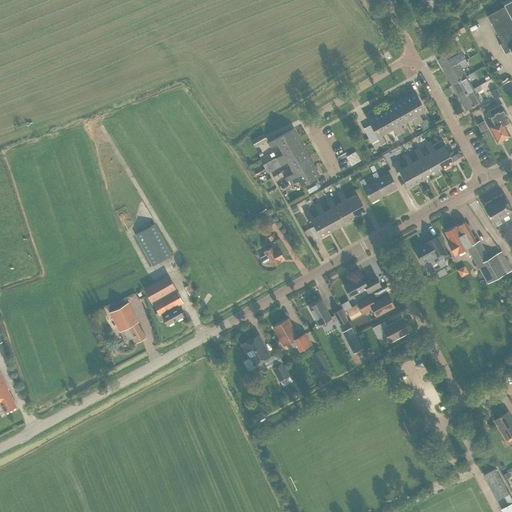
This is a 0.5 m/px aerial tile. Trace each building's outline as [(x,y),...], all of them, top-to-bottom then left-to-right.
[(418,0),(429,10),(439,0),(418,0)] [(511,0),(504,0),(502,2),(504,7),(487,16),(501,43),(499,44),(504,54),(511,51),(511,53),(511,0)] [(458,48),(437,60),(444,72),(459,64),(454,55),(460,52),(458,48)] [(467,64),(465,60),(459,64),(444,72),(451,85),(466,76),(461,68),(467,64)] [(472,73),(466,76),(451,85),(458,97),(473,89),(468,80),(475,77),(472,73)] [(482,89),(479,85),(473,89),(458,97),(466,110),(480,102),(475,93),(482,89)] [(490,91),(494,99),(500,96),(496,88),(490,91)] [(424,111),(414,93),(405,98),(419,123),(422,121),(419,114),(424,111)] [(405,98),(396,103),(405,121),(411,118),(415,125),(419,123),(405,98)] [(405,121),(396,103),(386,109),(400,133),(404,131),(400,124),(405,121)] [(502,122),(509,119),(501,104),(489,111),(492,115),(488,117),(493,125),(489,127),(497,142),(509,135),(502,122)] [(400,133),(386,109),(377,114),(387,132),(392,129),(396,135),(400,133)] [(381,135),(387,132),(377,114),(367,119),(370,125),(364,129),(372,143),(379,140),(381,144),(385,142),(381,135)] [(484,121),(477,124),(481,132),(488,128),(484,121)] [(277,143),(280,148),(298,138),(292,129),(268,143),(270,147),(277,143)] [(251,141),(255,147),(267,140),(263,134),(251,141)] [(278,162),(303,148),(298,138),(280,148),(283,154),(276,158),(278,162)] [(425,144),(430,153),(432,152),(442,169),(453,163),(444,145),(434,150),(430,142),(425,144)] [(290,167),(308,157),(303,148),(278,162),(280,166),(287,162),(290,167)] [(414,150),(419,159),(421,158),(431,175),(442,169),(432,152),(430,153),(423,157),(418,148),(414,150)] [(351,164),(361,160),(357,150),(346,155),(351,164)] [(403,157),(408,165),(410,164),(420,182),(431,175),(421,158),(419,159),(412,163),(407,154),(403,157)] [(289,180),(313,167),(308,157),(290,167),(293,173),(287,177),(289,180)] [(420,182),(410,164),(408,165),(401,169),(396,160),(392,163),(397,172),(399,171),(408,188),(420,182)] [(301,186),(319,176),(313,167),(289,180),(291,184),(298,180),(301,186)] [(372,174),(375,180),(384,195),(397,188),(388,173),(379,178),(376,172),(372,174)] [(371,202),(384,195),(375,180),(367,185),(363,179),(359,181),(371,202)] [(342,202),(344,201),(354,218),(365,212),(356,195),(346,200),(341,191),(337,193),(342,202)] [(344,201),(342,202),(335,206),(330,197),(326,200),(331,208),(333,207),(343,225),(354,218),(344,201)] [(485,209),(493,223),(511,211),(511,209),(505,197),(485,209)] [(319,203),(315,206),(320,215),(322,213),(331,231),(343,225),(333,207),(331,208),(324,212),(319,203)] [(295,204),(290,207),(293,213),(299,210),(295,204)] [(259,213),(268,227),(275,222),(266,208),(259,213)] [(311,220),(320,237),(331,231),(322,213),(320,215),(313,218),(308,210),(304,212),(309,221),(311,220)] [(454,255),(467,249),(471,257),(476,266),(476,265),(486,284),(511,270),(501,251),(489,258),(479,240),(476,242),(465,221),(456,226),(445,232),(452,245),(449,246),(454,255)] [(133,235),(151,266),(170,255),(152,224),(133,235)] [(423,264),(426,269),(437,263),(436,261),(447,255),(437,237),(425,243),(426,243),(414,250),(423,264)] [(270,261),(273,266),(284,259),(274,241),(268,245),(270,248),(264,251),(266,254),(260,258),(264,264),(270,261)] [(372,271),(344,286),(350,297),(365,289),(368,294),(378,288),(376,283),(378,282),(372,271)] [(167,275),(143,289),(157,313),(155,314),(159,321),(163,319),(167,325),(183,316),(178,308),(177,306),(182,302),(167,275)] [(189,295),(195,292),(191,284),(185,288),(189,295)] [(371,308),(376,317),(394,307),(387,295),(373,302),(370,297),(358,303),(363,313),(371,308)] [(124,296),(106,306),(109,313),(119,332),(123,330),(128,340),(133,337),(136,342),(145,337),(137,322),(138,321),(128,302),(127,303),(124,296)] [(338,320),(340,324),(347,321),(341,309),(334,313),(335,315),(330,318),(321,301),(309,307),(318,325),(328,319),(331,324),(338,320)] [(348,301),(341,304),(344,311),(346,310),(352,307),(348,301)] [(346,310),(350,319),(361,313),(356,305),(352,307),(346,310)] [(273,327),(283,346),(290,342),(292,346),(296,345),(299,351),(311,345),(305,333),(297,337),(293,330),(294,329),(288,319),(273,327)] [(386,334),(390,342),(407,332),(401,320),(387,327),(385,322),(372,328),(378,339),(386,334)] [(351,327),(342,332),(353,354),(362,349),(351,327)] [(253,338),(241,345),(249,358),(243,362),(249,372),(256,368),(254,365),(263,360),(270,356),(260,338),(258,335),(253,338)] [(490,347),(484,351),(489,358),(495,354),(490,347)] [(320,350),(311,355),(319,369),(328,364),(320,350)] [(289,375),(281,363),(271,368),(279,381),(289,375)] [(0,405),(4,413),(16,407),(7,389),(8,389),(0,373),(0,405)] [(262,412),(255,415),(258,422),(265,418),(262,412)] [(506,440),(511,435),(511,418),(508,412),(494,420),(506,440)] [(502,509),(502,511),(511,511),(511,499),(496,469),(483,475),(497,501),(505,497),(509,505),(502,509)]
